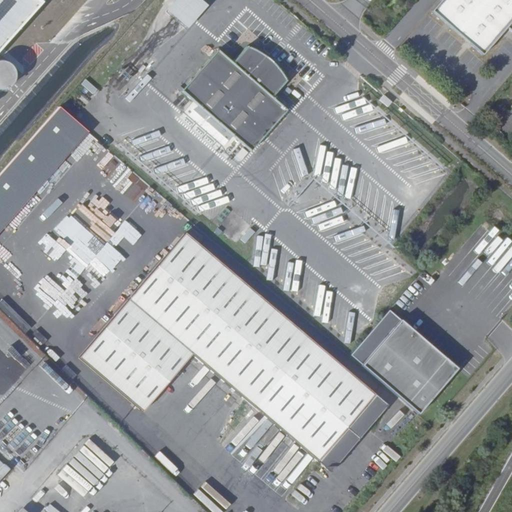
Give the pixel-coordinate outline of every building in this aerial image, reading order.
[(202,0),(177,0),(169,10),(189,28),(209,6),(202,0)] [(511,0),(443,0),(435,10),(486,54),(510,26),(511,27),(511,0)] [(221,49),(185,90),(254,150),(290,109),(275,97),(290,80),(286,73),(282,67),(277,61),(271,56),(265,52),(258,48),(251,45),(236,62),(221,49)] [(0,172),(0,231),(89,129),(59,104),(0,172)] [(233,138),(225,147),(230,151),(238,141),(233,138)] [(446,168),(436,168),(436,184),(445,185),(446,168)] [(511,249),(486,231),(490,225),(482,220),(463,247),(470,252),(468,255),(504,279),(511,267),(511,248),(511,249)] [(190,347),(204,359),(261,292),(177,221),(70,347),(140,405),(190,347)] [(261,292),(204,359),(321,458),(377,391),(261,292)] [(352,354),(410,403),(449,357),(391,308),(352,354)] [(64,421),(51,408),(21,439),(33,450),(35,452),(64,421)] [(91,439),(60,475),(88,499),(114,469),(110,466),(115,460),(91,439)] [(0,478),(10,470),(0,458),(0,478)] [(235,511),(213,490),(203,499),(199,495),(195,499),(208,511),(235,511)]
